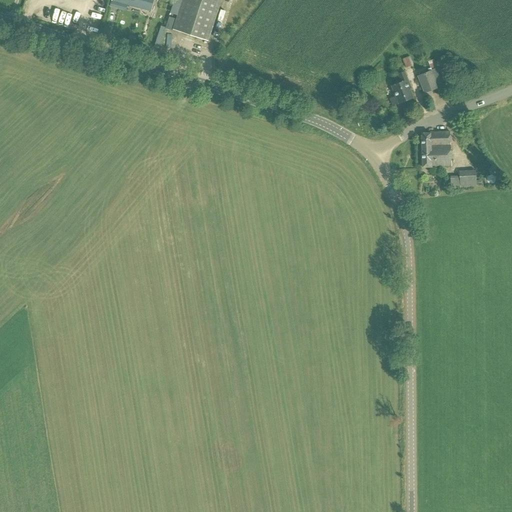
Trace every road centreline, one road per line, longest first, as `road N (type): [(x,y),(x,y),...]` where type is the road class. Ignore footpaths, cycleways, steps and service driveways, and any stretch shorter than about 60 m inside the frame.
road 1 (tertiary): [(373,156),(321,123),(0,18)]
road 2 (tertiary): [(411,511),(408,269),(403,223),(373,156)]
road 3 (tertiary): [(511,89),(414,129),(373,156)]
